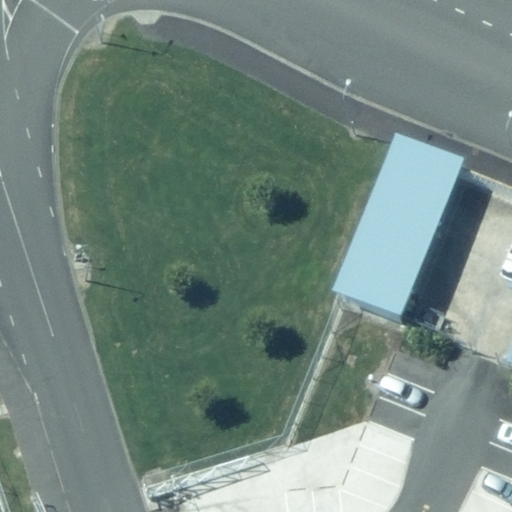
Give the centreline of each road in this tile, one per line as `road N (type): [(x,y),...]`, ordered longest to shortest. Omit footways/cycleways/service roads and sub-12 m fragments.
road 1 (unclassified): [(0,162),(112,511)]
road 2 (unclassified): [(511,133),(424,98),(346,15)]
road 3 (unclassified): [(511,83),(346,15)]
road 4 (unclassified): [(64,0),(20,71),(0,132)]
